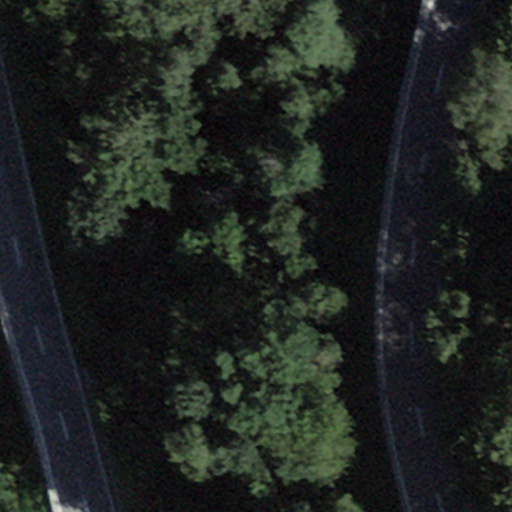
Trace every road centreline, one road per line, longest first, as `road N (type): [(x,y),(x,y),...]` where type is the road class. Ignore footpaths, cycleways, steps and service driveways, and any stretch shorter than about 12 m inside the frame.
road 1 (tertiary): [(440,511),(421,435),(412,325),(423,172),(459,0)]
road 2 (tertiary): [(0,180),(87,511)]
